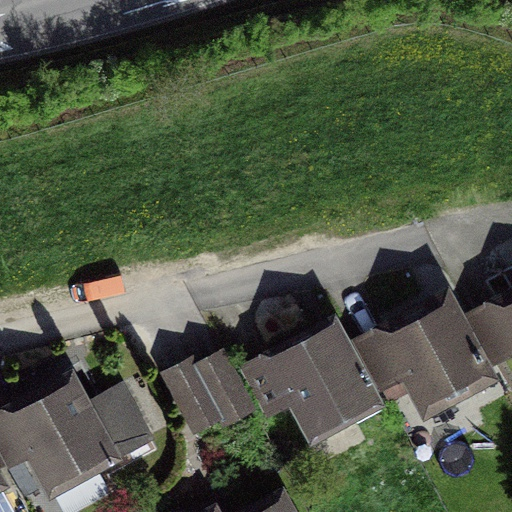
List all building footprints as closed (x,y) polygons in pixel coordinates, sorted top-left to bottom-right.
[(445,297),(362,344),(389,393),(413,380),(431,412),(491,379),(445,297)] [(511,297),(471,320),(497,366),(511,357),(511,297)] [(338,321),(245,374),(272,422),(297,408),(313,437),(381,398),(338,321)] [(179,366),(161,376),(193,434),(219,420),(224,430),(256,413),(223,354),(212,360),(192,371),(186,362),(179,366)] [(87,409),(72,380),(0,417),(0,461),(6,472),(35,457),(52,489),(146,440),(121,392),(87,409)] [(215,511),(213,511),(289,511),(282,497),(256,510),(252,511),(215,511)]
